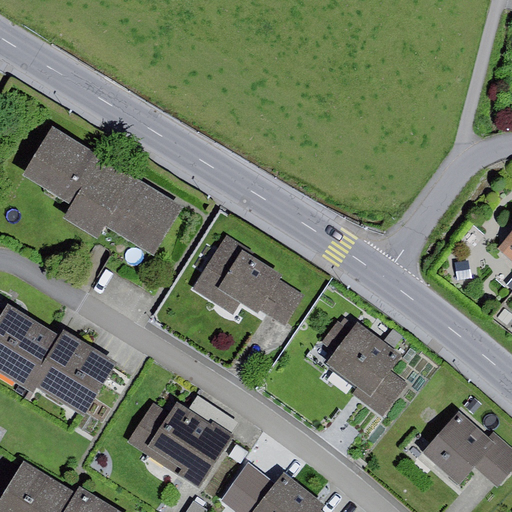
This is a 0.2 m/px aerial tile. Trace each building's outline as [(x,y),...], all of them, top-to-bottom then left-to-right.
[(186,206),(52,126),(23,174),(73,204),(65,217),(98,237),(105,226),(156,256),(186,206)] [(511,234),(497,252),(511,263),(511,234)] [(253,253),(226,235),(190,290),(234,318),(243,305),(257,314),(261,311),(286,326),(305,295),(281,280),(283,276),(252,257),(253,253)] [(458,282),(472,279),(469,261),(455,263),(458,282)] [(59,337),(10,306),(0,322),(0,370),(35,392),(38,387),(86,417),(119,364),(63,330),(59,337)] [(511,316),(505,310),(499,317),(508,323),(511,318),(511,316)] [(322,344),(335,354),(355,326),(345,319),(341,324),(338,322),(322,344)] [(405,356),(358,321),(355,326),(335,354),(326,363),(359,388),(354,395),(383,417),(409,383),(393,371),(405,356)] [(233,436),(177,402),(170,414),(153,404),(129,443),(201,488),(233,436)] [(489,439),(458,412),(422,453),(459,486),(475,467),(499,488),(511,473),(511,446),(495,432),(489,439)] [(76,493),(25,462),(0,503),(0,511),(120,511),(80,487),(76,493)] [(325,504),(286,473),(254,511),(323,511),(321,510),(325,504)] [(194,501),(187,511),(206,511),(208,510),(194,501)]
